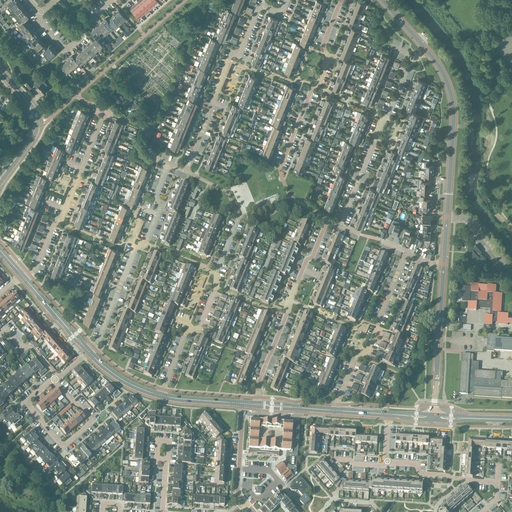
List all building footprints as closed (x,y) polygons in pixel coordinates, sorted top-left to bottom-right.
[(6,9),(10,13),(20,4),(17,0),(9,7),(6,9)] [(146,4),(150,9),(154,5),(149,0),(146,4)] [(234,0),(232,5),(241,8),(243,3),(234,0)] [(316,0),(314,5),(323,9),(325,4),(316,0)] [(358,1),(356,6),(364,10),(366,5),(358,1)] [(142,7),(137,2),(134,5),(138,10),(142,7)] [(10,13),(13,17),(24,8),(20,4),(10,13)] [(142,7),(146,12),(150,9),(146,4),(142,7)] [(138,10),(134,5),(130,8),(134,14),(138,10)] [(241,8),(232,5),(230,10),(239,13),(241,8)] [(314,5),(312,10),(321,14),(323,9),(314,5)] [(356,6),(354,11),(362,14),(364,10),(356,6)] [(138,10),(143,15),(146,12),(142,7),(138,10)] [(13,17),(16,21),(27,11),(24,8),(13,17)] [(224,9),(222,14),(233,18),(235,13),(224,9)] [(134,14),(139,19),(143,15),(138,10),(134,14)] [(312,10),(310,15),(323,20),(323,18),(320,16),(321,14),(312,10)] [(16,21),(20,24),(24,20),(30,15),(27,11),(16,21)] [(118,11),(114,14),(123,23),(126,20),(118,11)] [(354,11),(352,16),(361,19),(364,20),(365,15),(362,14),(354,11)] [(114,14),(111,17),(119,27),(123,23),(114,14)] [(222,14),(220,18),(232,23),(232,21),(233,18),(222,14)] [(310,15),(309,20),(317,23),(318,20),(322,22),(323,20),(310,15)] [(270,16),(268,21),(276,25),(279,26),(281,21),(278,20),(270,16)] [(352,16),(350,20),(359,24),(361,19),(352,16)] [(111,17),(107,20),(114,28),(115,30),(119,27),(111,17)] [(219,24),(221,24),(230,28),(232,23),(220,18),(218,23),(219,24)] [(106,19),(101,22),(110,31),(110,32),(114,28),(112,26),(107,20),(106,19)] [(17,31),(18,32),(28,24),(24,20),(20,24),(16,27),(18,29),(17,31)] [(309,20),(307,24),(315,28),(317,23),(309,20)] [(359,24),(350,20),(348,25),(354,28),(357,29),(359,24)] [(268,21),(266,26),(274,30),(277,31),(279,26),(276,25),(268,21)] [(101,22),(98,25),(104,33),(107,31),(108,33),(110,31),(101,22)] [(21,32),(23,35),(31,28),(28,24),(18,32),(20,34),(21,32)] [(219,24),(218,28),(219,29),(228,32),(229,30),(230,31),(231,28),(230,28),(221,24),(219,24)] [(307,24),(305,29),(313,32),(315,28),(307,24)] [(98,25),(94,29),(101,36),(102,35),(104,33),(98,25)] [(264,31),(272,34),(274,30),(266,26),(264,31)] [(22,39),(24,41),(34,32),(31,28),(23,35),(25,37),(22,39)] [(90,32),(96,38),(99,42),(103,39),(102,38),(101,36),(94,29),(90,32)] [(219,29),(217,34),(226,37),(227,38),(228,35),(227,35),(228,32),(219,29)] [(305,29),(303,34),(311,37),(313,32),(305,29)] [(352,29),(350,33),(358,37),(360,32),(352,29)] [(262,36),(270,39),(272,34),(264,31),(262,36)] [(34,32),(26,38),(28,40),(30,42),(37,35),(34,32)] [(350,33),(348,38),(356,42),(358,37),(350,33)] [(226,37),(217,34),(215,39),(224,42),(225,40),(228,41),(229,39),(227,38),(226,37)] [(303,34),(301,38),(309,42),(311,37),(303,34)] [(30,42),(28,43),(30,46),(31,47),(41,39),(38,36),(37,35),(30,42)] [(261,38),(260,40),(264,42),(268,44),(270,39),(262,36),(261,38)] [(96,38),(92,42),(100,51),(102,49),(100,48),(103,46),(99,42),(96,38)] [(210,38),(208,43),(217,47),(219,42),(210,38)] [(309,42),(301,38),(299,43),(307,47),(309,42)] [(348,38),(346,43),(355,46),(356,42),(348,38)] [(34,47),(36,50),(44,43),(41,39),(31,47),(33,49),(34,47)] [(259,40),(257,43),(259,43),(258,45),(267,49),(268,44),(264,42),(260,40),(259,40)] [(92,42),(88,45),(95,52),(97,51),(99,52),(100,51),(92,42)] [(44,43),(36,50),(38,52),(40,53),(41,52),(43,51),(47,47),(44,43)] [(208,43),(206,48),(215,51),(217,47),(208,43)] [(295,43),(293,48),(302,52),(303,47),(295,43)] [(346,43),(344,48),(353,51),(355,46),(346,43)] [(41,52),(44,56),(54,48),(50,44),(47,47),(41,52)] [(88,45),(85,48),(93,57),(96,54),(95,52),(88,45)] [(255,49),(265,53),(267,49),(258,45),(257,48),(256,47),(255,49)] [(45,56),(44,57),(46,60),(47,59),(48,60),(57,52),(54,48),(44,56),(45,56)] [(81,51),(88,59),(89,61),(93,57),(85,48),(81,51)] [(206,48),(204,53),(213,56),(215,51),(206,48)] [(293,48),(291,53),(300,57),(302,52),(293,48)] [(344,48),(342,52),(351,56),(353,51),(344,48)] [(254,55),(263,58),(265,53),(255,49),(254,52),(255,53),(254,55)] [(81,51),(77,54),(85,64),(87,62),(85,61),(88,59),(81,51)] [(351,56),(342,52),(340,57),(349,61),(351,56)] [(204,53),(202,57),(211,61),(213,56),(204,53)] [(291,53),(289,58),(298,61),(300,57),(291,53)] [(77,54),(73,58),(78,64),(80,66),(82,64),(84,65),(85,64),(77,54)] [(380,58),(380,59),(392,64),(393,61),(389,60),(390,57),(382,54),(380,58)] [(252,56),(251,59),(252,59),(263,64),(265,59),(263,58),(254,55),(253,57),(252,56)] [(72,56),(68,59),(76,69),(77,67),(80,65),(78,64),(73,58),(72,56)] [(201,61),(201,62),(213,67),(214,64),(210,63),(211,61),(202,57),(202,58),(201,61)] [(289,58),(287,63),(296,66),(298,61),(289,58)] [(68,59),(64,63),(71,70),(73,68),(74,70),(76,69),(68,59)] [(263,64),(252,59),(250,64),(261,68),(263,64)] [(380,59),(378,64),(386,67),(387,65),(391,66),(392,64),(380,59)] [(342,66),(351,69),(353,64),(344,61),(342,66)] [(199,63),(198,65),(198,67),(199,67),(207,70),(208,68),(212,69),(213,67),(201,62),(200,63),(200,62),(199,63)] [(71,70),(64,63),(60,66),(68,75),(70,74),(69,72),(71,70)] [(193,66),(188,64),(185,63),(183,68),(191,71),(193,66)] [(287,63),(285,67),(294,71),(296,66),(287,63)] [(378,64),(376,68),(388,73),(389,71),(386,69),(386,67),(378,64)] [(340,70),(349,74),(351,69),(342,66),(340,70)] [(294,71),(285,67),(283,72),(292,76),(294,71)] [(198,68),(196,73),(205,77),(206,72),(198,68)] [(376,68),(374,73),(383,76),(384,74),(387,76),(388,73),(376,68)] [(339,75),(347,79),(349,74),(340,70),(339,75)] [(196,73),(194,78),(203,82),(205,77),(196,73)] [(374,73),(372,78),(384,83),(385,80),(382,79),(383,76),(374,73)] [(338,77),(337,80),(345,83),(347,79),(339,75),(337,75),(335,74),(334,76),(338,77)] [(188,76),(186,80),(188,81),(192,83),(201,86),(203,82),(194,78),(190,77),(188,76)] [(249,76),(247,81),(256,84),(257,79),(249,76)] [(372,78),(370,82),(379,86),(380,84),(383,85),(384,83),(372,78)] [(38,80),(33,84),(36,88),(41,95),(46,90),(44,88),(47,85),(41,79),(39,80),(38,80)] [(24,83),(30,89),(33,86),(28,80),(24,83)] [(337,80),(335,85),(343,88),(345,83),(337,80)] [(416,85),(427,89),(428,84),(418,80),(416,85)] [(247,81),(245,85),(254,89),(256,84),(247,81)] [(369,87),(368,87),(378,91),(379,89),(378,88),(379,86),(370,82),(370,83),(369,87)] [(192,83),(190,88),(199,91),(201,86),(192,83)] [(245,85),(243,90),(252,94),(254,89),(245,85)] [(286,85),(284,90),(292,93),(294,89),(286,85)] [(343,88),(335,85),(333,90),(337,91),(341,93),(343,88)] [(414,90),(425,94),(427,89),(416,85),(414,90)] [(368,87),(367,92),(375,95),(376,93),(377,94),(378,91),(368,87)] [(190,88),(188,92),(197,96),(199,91),(190,88)] [(112,92),(110,93),(112,95),(115,99),(114,100),(117,103),(121,100),(120,100),(123,97),(127,101),(129,99),(125,93),(123,92),(121,94),(119,92),(118,93),(115,89),(112,91),(112,92)] [(243,90),(241,95),(250,98),(252,94),(243,90)] [(284,90),(282,95),(290,98),(292,93),(284,90)] [(408,93),(420,98),(423,99),(425,94),(414,90),(413,92),(409,90),(408,93)] [(197,96),(188,92),(186,97),(195,101),(197,96)] [(367,92),(365,97),(373,100),(374,101),(376,98),(374,97),(375,95),(367,92)] [(410,99),(419,102),(420,98),(408,93),(407,95),(411,97),(410,99)] [(241,95),(239,100),(248,103),(250,98),(241,95)] [(282,95),(280,100),(289,103),(290,98),(282,95)] [(373,100),(365,97),(363,102),(371,105),(373,100)] [(131,98),(128,102),(134,109),(138,106),(131,98)] [(323,103),(322,104),(324,105),(324,104),(333,107),(335,102),(326,99),(324,103),(323,103)] [(407,103),(408,104),(417,107),(419,108),(421,103),(419,102),(410,99),(409,101),(406,100),(405,102),(407,103)] [(189,100),(187,105),(195,108),(197,103),(189,100)] [(248,103),(239,100),(237,105),(246,108),(248,103)] [(280,100),(278,104),(287,108),(289,103),(280,100)] [(182,108),(185,110),(193,113),(194,110),(198,112),(199,110),(197,109),(195,108),(187,105),(184,104),(182,108)] [(233,104),(231,109),(239,113),(241,108),(233,104)] [(278,104),(276,109),(285,112),(287,108),(278,104)] [(322,104),(322,105),(323,106),(322,109),(331,112),(333,107),(324,104),(324,105),(322,104)] [(417,107),(408,104),(406,109),(415,112),(417,107)] [(182,108),(180,113),(183,114),(191,118),(193,118),(194,116),(192,115),(193,113),(185,110),(182,109),(182,108)] [(231,109),(229,114),(237,117),(239,113),(231,109)] [(276,109),(274,114),(283,117),(285,112),(276,109)] [(322,109),(320,113),(329,117),(331,112),(322,109)] [(80,111),(78,116),(87,119),(89,114),(80,111)] [(356,116),(358,118),(370,122),(372,120),(368,118),(369,116),(357,112),(356,116)] [(320,113),(318,118),(327,122),(329,117),(320,113)] [(407,116),(423,123),(425,118),(413,113),(412,116),(408,114),(407,116)] [(183,114),(181,119),(189,122),(190,120),(192,121),(193,118),(191,118),(183,114)] [(229,114),(227,119),(235,122),(237,117),(229,114)] [(274,114),(273,118),(281,122),(283,117),(274,114)] [(78,116),(76,120),(85,124),(87,119),(78,116)] [(409,123),(421,128),(423,123),(407,116),(406,119),(409,121),(409,123)] [(178,118),(176,123),(191,129),(192,126),(189,124),(189,122),(181,119),(178,118)] [(281,122),(273,118),(270,124),(279,127),(281,122)] [(318,118),(317,123),(325,126),(327,127),(329,122),(327,122),(318,118)] [(358,118),(356,122),(365,126),(366,123),(369,125),(370,122),(358,118)] [(74,119),(72,124),(75,125),(84,129),(85,126),(84,126),(85,124),(76,120),(74,119)] [(227,119),(225,123),(233,127),(236,128),(238,123),(235,122),(227,119)] [(113,123),(112,125),(113,126),(121,129),(123,124),(115,121),(114,123),(113,123)] [(354,121),(352,126),(355,127),(367,132),(368,129),(364,128),(365,126),(356,122),(354,121)] [(176,123),(174,127),(175,128),(185,132),(186,130),(190,131),(191,129),(176,123)] [(225,123),(223,128),(232,132),(234,132),(236,128),(233,127),(225,123)] [(317,123),(315,128),(323,131),(325,126),(317,123)] [(405,127),(407,127),(415,131),(419,132),(421,128),(409,123),(408,125),(404,124),(403,126),(405,127)] [(75,125),(73,130),(81,133),(82,131),(83,132),(84,129),(75,125)] [(112,128),(111,130),(120,134),(121,129),(113,126),(112,125),(111,128),(112,128)] [(273,126),(271,131),(279,135),(281,130),(273,126)] [(222,128),(219,127),(218,129),(222,131),(221,133),(230,137),(232,132),(223,128),(222,128)] [(355,127),(353,132),(361,135),(362,133),(366,134),(367,132),(355,127)] [(407,127),(405,132),(413,136),(415,131),(407,127)] [(315,128),(313,132),(321,136),(323,131),(315,128)] [(177,129),(175,133),(184,137),(185,137),(187,138),(188,136),(185,134),(185,132),(177,129)] [(73,130),(71,135),(79,138),(81,133),(73,130)] [(111,130),(109,135),(118,138),(120,134),(111,130)] [(271,131),(269,136),(277,139),(279,135),(271,131)] [(170,137),(171,137),(182,141),(184,137),(173,132),(172,132),(170,137)] [(321,136),(313,132),(311,137),(319,141),(321,136)] [(353,132),(351,137),(359,140),(361,135),(353,132)] [(400,133),(399,135),(411,140),(413,136),(405,132),(404,134),(400,133)] [(212,137),(225,142),(226,137),(218,134),(217,136),(213,135),(212,137)] [(71,135),(69,139),(77,143),(79,138),(71,135)] [(109,135),(107,140),(116,143),(118,138),(109,135)] [(402,139),(401,142),(409,145),(411,140),(399,135),(398,138),(402,139)] [(269,136),(267,141),(275,144),(277,139),(269,136)] [(214,143),(223,147),(225,142),(212,137),(211,140),(215,141),(214,143)] [(307,137),(305,142),(313,146),(315,141),(307,137)] [(359,140),(351,137),(349,142),(357,145),(358,142),(362,144),(363,141),(361,140),(359,140)] [(173,138),(171,143),(180,146),(181,147),(183,148),(184,145),(181,144),(182,141),(173,138)] [(69,139),(67,144),(77,148),(78,146),(76,145),(77,143),(69,139)] [(107,140),(106,145),(114,148),(116,143),(107,140)] [(265,140),(263,144),(265,145),(273,149),(275,144),(267,141),(265,140)] [(305,142),(303,147),(311,150),(313,146),(305,142)] [(345,142),(343,146),(351,150),(353,145),(345,142)] [(401,142),(399,146),(408,150),(409,145),(401,142)] [(180,146),(171,143),(169,148),(178,151),(180,146)] [(212,148),(221,151),(223,147),(214,143),(212,148)] [(77,148),(67,144),(65,149),(73,153),(74,150),(76,151),(77,148)] [(104,144),(103,147),(104,147),(104,150),(112,153),(114,148),(106,145),(104,144)] [(265,145),(263,150),(271,153),(273,149),(265,145)] [(51,151),(54,152),(64,156),(65,154),(64,153),(65,151),(56,147),(53,146),(51,151)] [(343,146),(341,151),(349,155),(351,150),(343,146)] [(408,150),(399,146),(397,151),(406,155),(408,150)] [(209,147),(208,149),(211,150),(210,153),(219,156),(221,157),(223,152),(221,151),(212,148),(211,148),(209,147)] [(303,147),(301,152),(309,155),(311,150),(303,147)] [(271,153),(263,150),(261,155),(264,156),(269,158),(271,153)] [(341,151),(339,156),(347,159),(348,157),(349,155),(341,151)] [(387,152),(386,154),(398,159),(400,154),(391,151),(390,153),(387,152)] [(54,152),(53,157),(61,160),(62,158),(63,159),(64,156),(54,152)] [(106,152),(104,157),(112,160),(114,155),(106,152)] [(301,152),(299,157),(308,160),(309,155),(301,152)] [(210,153),(208,158),(217,161),(219,156),(210,153)] [(388,158),(387,160),(396,164),(398,159),(386,154),(385,157),(388,158)] [(50,156),(48,161),(51,162),(59,165),(60,166),(61,163),(60,163),(61,160),(53,157),(50,156)] [(339,156),(337,161),(346,164),(347,159),(339,156)] [(104,157),(102,162),(110,165),(112,160),(104,157)] [(299,157),(297,161),(306,165),(308,160),(299,157)] [(208,158),(206,162),(215,166),(217,161),(208,158)] [(383,161),(382,164),(394,168),(396,164),(387,160),(386,163),(383,161)] [(46,166),(49,167),(57,170),(59,165),(51,162),(48,161),(46,166)] [(297,161),(295,166),(304,169),(306,165),(297,161)] [(337,161),(335,166),(348,171),(349,168),(345,166),(346,164),(337,161)] [(102,162),(100,167),(108,170),(110,165),(102,162)] [(215,166),(206,162),(205,165),(202,163),(201,166),(204,167),(216,172),(218,167),(215,166)] [(422,162),(422,168),(424,168),(424,171),(434,172),(434,171),(435,171),(436,170),(436,167),(435,167),(434,167),(434,166),(428,166),(429,163),(422,162)] [(384,168),(384,170),(392,173),(394,168),(382,164),(381,166),(384,168)] [(46,166),(44,170),(47,171),(55,175),(57,170),(49,167),(46,166)] [(140,166),(138,171),(147,175),(149,170),(140,166)] [(304,169),(295,166),(293,171),(302,174),(304,169)] [(348,171),(335,166),(333,171),(342,174),(343,171),(347,173),(348,171)] [(100,167),(98,171),(106,175),(108,170),(100,167)] [(379,171),(378,173),(390,178),(392,173),(384,170),(383,172),(379,171)] [(55,175),(47,171),(45,176),(53,180),(54,177),(56,178),(57,175),(55,175)] [(96,173),(95,175),(104,180),(106,175),(98,171),(97,174),(96,173)] [(138,171),(137,176),(145,179),(147,175),(138,171)] [(421,174),(421,179),(425,180),(428,180),(428,177),(434,177),(434,176),(435,176),(435,173),(435,172),(434,172),(424,171),(424,174),(421,174)] [(381,177),(380,179),(388,183),(390,178),(378,173),(377,176),(381,177)] [(337,174),(335,179),(348,184),(349,181),(345,180),(346,177),(337,174)] [(37,175),(35,180),(46,184),(47,185),(49,182),(47,181),(48,179),(40,176),(37,175)] [(95,175),(94,178),(95,179),(94,181),(102,185),(104,180),(95,175)] [(137,176),(135,181),(143,184),(145,179),(137,176)] [(335,179),(333,183),(342,187),(343,185),(346,186),(348,184),(335,179)] [(375,180),(374,183),(386,187),(388,183),(380,179),(379,182),(375,180)] [(417,185),(417,188),(420,188),(430,188),(431,188),(432,187),(432,184),(431,184),(430,183),(424,182),(425,180),(421,179),(418,179),(417,185)] [(35,180),(33,184),(44,189),(46,184),(35,180)] [(90,181),(89,184),(90,184),(89,186),(97,190),(100,191),(102,186),(101,186),(91,182),(90,181)] [(135,181),(133,186),(141,189),(143,184),(135,181)] [(178,188),(177,189),(174,195),(174,197),(173,199),(171,205),(170,207),(169,208),(168,212),(176,215),(188,186),(180,183),(178,186),(178,188)] [(333,183),(331,188),(341,192),(344,193),(345,191),(341,189),(342,187),(333,183)] [(386,187),(374,183),(373,185),(377,187),(376,189),(387,193),(389,189),(386,187)] [(31,189),(34,190),(42,194),(44,189),(33,184),(31,189)] [(87,188),(86,191),(87,191),(96,195),(98,196),(100,191),(97,190),(89,186),(88,189),(87,188)] [(133,186),(131,190),(139,194),(141,189),(133,186)] [(331,188),(329,193),(338,196),(339,194),(340,195),(341,192),(331,188)] [(368,193),(376,196),(378,192),(370,188),(368,193)] [(420,191),(417,190),(417,196),(420,196),(423,196),(423,194),(429,194),(430,193),(431,193),(431,190),(431,189),(430,189),(430,188),(420,188),(420,191)] [(128,189),(126,194),(137,198),(139,194),(131,190),(128,189)] [(34,190),(32,195),(40,198),(41,196),(43,197),(44,194),(42,194),(34,190)] [(86,191),(85,193),(86,194),(85,196),(94,199),(96,195),(87,191),(86,191)] [(367,196),(366,198),(377,203),(379,198),(376,196),(368,193),(366,193),(364,192),(363,194),(367,196)] [(336,201),(337,202),(340,203),(341,200),(337,199),(338,196),(329,193),(328,198),(336,201)] [(29,194),(27,199),(30,200),(40,204),(41,201),(39,200),(40,198),(32,195),(29,194)] [(124,199),(127,200),(136,203),(137,198),(126,194),(124,199)] [(83,198),(82,200),(92,204),(94,199),(85,196),(84,198),(83,198)] [(426,197),(423,196),(420,196),(419,202),(422,202),(422,205),(432,206),(432,205),(433,205),(433,204),(434,202),(433,201),(432,201),(432,200),(426,200),(426,197)] [(328,198),(326,202),(334,206),(336,201),(328,198)] [(364,203),(372,206),(376,207),(377,203),(366,198),(364,203)] [(40,204),(30,200),(27,199),(25,204),(28,205),(36,208),(37,206),(39,206),(40,204)] [(82,200),(81,203),(82,203),(82,205),(93,210),(95,205),(92,204),(82,200)] [(136,203),(127,200),(125,205),(134,208),(136,203)] [(334,206),(326,202),(324,207),(332,211),(334,206)] [(364,203),(362,207),(370,211),(372,206),(364,203)] [(80,210),(88,214),(91,215),(93,210),(82,205),(80,210)] [(122,205),(120,210),(128,213),(130,208),(122,205)] [(419,208),(418,213),(425,214),(425,211),(431,211),(431,210),(432,210),(433,210),(433,207),(432,206),(422,205),(422,208),(419,208)] [(25,211),(28,212),(38,216),(39,214),(38,213),(39,211),(27,206),(25,211)] [(362,207),(360,212),(369,215),(370,211),(362,207)] [(80,210),(78,215),(86,218),(88,214),(80,210)] [(120,210),(118,215),(126,218),(128,213),(120,210)] [(25,211),(23,216),(26,217),(35,220),(36,218),(37,219),(38,216),(28,212),(25,211)] [(360,212),(358,217),(371,222),(373,217),(369,215),(360,212)] [(75,217),(74,219),(76,220),(84,223),(86,218),(78,215),(77,217),(75,217)] [(118,215),(116,219),(124,223),(126,218),(118,215)] [(166,229),(166,231),(163,237),(163,239),(162,240),(161,244),(169,247),(180,218),(172,215),(171,218),(170,220),(169,221),(167,227),(166,229)] [(213,216),(211,221),(219,224),(221,219),(213,216)] [(423,216),(422,224),(423,224),(430,225),(431,220),(433,220),(433,217),(423,216)] [(26,217),(24,222),(34,226),(35,223),(34,223),(35,220),(26,217)] [(358,217),(356,222),(365,225),(369,227),(371,222),(358,217)] [(74,219),(73,222),(75,222),(74,225),(82,228),(84,223),(76,220),(74,219)] [(116,219),(114,224),(122,227),(124,223),(116,219)] [(301,220),(299,225),(307,228),(309,223),(301,220)] [(355,221),(353,220),(352,223),(355,224),(354,227),(363,230),(365,225),(356,222),(355,221)] [(396,236),(399,237),(403,228),(398,226),(399,223),(393,220),(388,233),(391,234),(392,232),(397,234),(396,236)] [(211,221),(209,225),(217,229),(219,224),(211,221)] [(24,222),(22,226),(31,230),(32,228),(33,228),(34,226),(24,222)] [(114,224),(112,229),(121,232),(122,227),(114,224)] [(422,224),(423,224),(422,230),(423,230),(423,233),(425,233),(431,233),(431,225),(430,225),(423,224),(422,224)] [(209,225),(207,230),(215,234),(217,229),(209,225)] [(299,225),(297,230),(305,233),(307,228),(299,225)] [(22,226),(21,231),(29,235),(30,235),(31,233),(30,232),(31,230),(22,226)] [(402,237),(407,239),(407,238),(411,231),(412,228),(409,227),(407,229),(403,228),(399,237),(402,238),(402,237)] [(112,229),(110,234),(119,237),(121,232),(112,229)] [(250,229),(248,234),(257,238),(257,237),(259,237),(261,234),(259,233),(250,229)] [(17,230),(15,235),(27,239),(29,235),(21,231),(17,230)] [(207,230),(205,235),(213,238),(215,234),(207,230)] [(297,230),(295,234),(304,238),(305,233),(297,230)] [(412,242),(414,243),(417,238),(414,237),(414,232),(411,231),(407,238),(407,239),(406,243),(411,245),(412,242)] [(202,233),(200,238),(203,239),(203,240),(212,243),(213,238),(205,235),(203,234),(202,233)] [(65,236),(64,238),(65,239),(74,242),(77,243),(79,239),(76,237),(67,234),(66,236),(65,236)] [(119,237),(110,234),(108,238),(117,242),(119,237)] [(248,234),(246,239),(255,242),(257,238),(248,234)] [(295,234),(293,239),(302,243),(304,238),(295,234)] [(15,235),(13,239),(26,244),(27,242),(26,242),(27,239),(15,235)] [(333,237),(333,239),(334,239),(342,243),(343,243),(345,244),(347,239),(344,238),(336,235),(335,238),(333,237)] [(417,238),(414,243),(422,246),(424,247),(425,247),(427,247),(428,246),(423,239),(417,236),(417,238)] [(26,244),(13,239),(11,244),(23,249),(24,246),(26,247),(26,244)] [(65,239),(63,244),(72,247),(74,242),(65,239)] [(246,239),(245,244),(253,247),(255,242),(246,239)] [(302,243),(293,239),(291,244),(300,247),(302,243)] [(334,239),(332,244),(341,248),(342,243),(334,239)] [(203,240),(201,244),(210,248),(212,243),(203,240)] [(61,245),(60,248),(70,252),(72,247),(63,244),(63,246),(61,245)] [(201,244),(199,249),(208,253),(210,248),(201,244)] [(245,244),(243,249),(254,253),(256,248),(253,247),(245,244)] [(288,244),(276,273),(285,277),(286,273),(287,272),(287,270),(290,264),(290,262),(291,261),(294,254),(294,253),(295,251),(296,248),(288,244)] [(332,244),(330,249),(339,252),(341,248),(332,244)] [(467,254),(466,261),(472,262),(472,263),(473,263),(473,262),(474,264),(477,267),(485,259),(482,255),(480,253),(481,252),(479,250),(475,245),(473,247),(467,247),(467,249),(467,254)] [(60,253),(71,258),(73,253),(70,252),(60,248),(59,250),(61,251),(60,253)] [(109,248),(107,253),(116,256),(118,251),(109,248)] [(208,253),(199,249),(197,254),(206,257),(208,253)] [(243,249),(241,253),(252,258),(254,253),(243,249)] [(330,249),(328,254),(337,257),(339,252),(330,249)] [(379,252),(377,257),(389,262),(390,259),(387,257),(388,255),(379,252)] [(56,257),(70,263),(71,258),(60,253),(59,255),(57,255),(56,257)] [(107,253),(105,258),(114,261),(116,256),(107,253)] [(154,253),(152,258),(160,261),(162,256),(154,253)] [(252,258),(241,253),(239,258),(250,263),(252,258)] [(328,254),(327,258),(335,262),(337,257),(328,254)] [(56,263),(68,267),(70,263),(56,257),(55,260),(57,260),(56,263)] [(377,257),(375,262),(384,265),(385,262),(388,264),(389,262),(377,257)] [(105,258),(103,262),(112,266),(114,261),(105,258)] [(152,258),(150,262),(158,266),(160,261),(152,258)] [(335,262),(327,258),(325,263),(333,267),(335,262)] [(239,266),(247,269),(250,270),(252,266),(249,265),(249,264),(241,261),(239,266)] [(103,262),(101,267),(110,271),(112,266),(103,262)] [(150,262),(148,267),(156,270),(158,266),(150,262)] [(375,262),(373,266),(385,271),(387,268),(383,267),(384,265),(375,262)] [(54,267),(62,271),(66,272),(68,267),(56,263),(55,265),(54,267)] [(185,265),(183,270),(191,274),(193,269),(185,265)] [(239,266),(237,270),(245,274),(247,269),(239,266)] [(373,266),(372,271),(380,274),(381,272),(384,274),(385,271),(373,266)] [(415,266),(413,271),(422,275),(423,270),(415,266)] [(53,267),(51,269),(53,270),(52,272),(60,275),(62,271),(54,267),(53,267)] [(101,267),(100,272),(108,275),(110,271),(101,267)] [(148,267),(146,272),(154,275),(156,270),(148,267)] [(329,267),(327,272),(335,275),(338,276),(340,271),(337,270),(329,267)] [(183,270),(181,275),(189,278),(191,274),(183,270)] [(237,270),(235,275),(244,279),(245,274),(237,270)] [(378,279),(379,280),(382,281),(383,278),(379,276),(380,274),(372,271),(370,276),(378,279)] [(409,272),(407,274),(420,279),(422,275),(413,271),(412,273),(409,272)] [(50,274),(49,276),(59,280),(60,275),(52,272),(51,274),(50,274)] [(100,272),(98,277),(106,280),(108,275),(100,272)] [(146,272),(144,277),(152,280),(154,275),(146,272)] [(327,272),(325,276),(333,280),(335,275),(327,272)] [(274,291),(274,289),(277,283),(277,281),(278,280),(279,276),(271,273),(260,302),(268,305),(269,302),(270,300),(271,299),(273,292),(274,291)] [(410,278),(409,281),(418,284),(420,279),(407,274),(406,277),(410,278)] [(181,275),(179,280),(187,283),(189,278),(181,275)] [(235,275),(233,280),(242,283),(244,279),(235,275)] [(325,276),(323,281),(331,284),(333,280),(325,276)] [(370,276),(368,281),(376,284),(378,279),(370,276)] [(98,277),(96,281),(104,285),(106,280),(98,277)] [(152,280),(144,277),(142,282),(150,285),(152,280)] [(179,280),(177,284),(185,288),(187,283),(179,280)] [(233,280),(231,285),(240,288),(242,283),(233,280)] [(96,281),(94,286),(102,290),(104,285),(96,281)] [(323,281),(321,286),(329,289),(331,284),(323,281)] [(376,284),(368,281),(366,285),(374,289),(376,289),(377,286),(375,286),(376,284)] [(405,281),(404,284),(416,289),(418,284),(409,281),(408,283),(405,281)] [(139,282),(137,287),(145,290),(147,285),(139,282)] [(177,284),(175,289),(184,293),(185,288),(177,284)] [(406,288),(405,290),(414,293),(416,289),(404,284),(403,286),(406,288)] [(462,291),(462,302),(468,302),(468,310),(476,311),(476,306),(477,306),(480,306),(480,308),(490,309),(490,317),(484,316),(484,325),(484,324),(492,325),(492,321),(497,321),(497,324),(507,325),(508,325),(508,323),(511,324),(511,321),(511,319),(508,320),(508,315),(501,314),(501,312),(501,304),(502,304),(501,304),(502,294),(502,293),(496,293),(496,286),(488,285),(488,292),(479,292),(479,284),(472,284),(471,284),(471,286),(463,286),(462,291)] [(240,288),(231,285),(229,290),(238,293),(240,288)] [(374,289),(366,285),(364,290),(372,294),(373,291),(374,289)] [(102,290),(94,286),(92,291),(100,295),(102,290)] [(321,286),(319,290),(327,294),(329,289),(321,286)] [(137,287),(135,292),(143,295),(145,290),(137,287)] [(175,289),(173,294),(182,297),(184,293),(175,289)] [(357,295),(365,298),(369,299),(370,297),(366,295),(367,293),(357,289),(355,294),(357,295)] [(319,290),(317,295),(326,299),(327,294),(319,290)] [(401,291),(400,293),(412,298),(414,293),(405,290),(405,292),(401,291)] [(135,292),(133,296),(141,300),(143,295),(135,292)] [(10,294),(9,296),(10,297),(15,303),(19,300),(20,301),(23,299),(19,294),(16,296),(14,293),(11,296),(10,294)] [(412,298),(400,293),(399,296),(403,297),(402,300),(410,303),(412,298)] [(94,294),(92,299),(100,302),(102,297),(94,294)] [(173,294),(171,299),(180,302),(182,297),(173,294)] [(317,295),(315,300),(324,303),(326,299),(317,295)] [(357,295),(355,299),(363,303),(364,300),(365,298),(357,295)] [(133,296),(131,301),(139,305),(141,300),(133,296)] [(6,300),(11,307),(13,309),(17,305),(15,303),(10,297),(6,300)] [(92,299),(90,303),(99,307),(100,302),(92,299)] [(180,302),(171,299),(169,304),(178,307),(180,302)] [(232,299),(230,304),(238,308),(240,303),(232,299)] [(355,299),(353,304),(361,308),(363,303),(355,299)] [(6,300),(2,304),(8,310),(11,307),(6,300)] [(324,303),(315,300),(313,305),(322,308),(324,303)] [(131,301),(129,306),(138,309),(139,305),(131,301)] [(90,303),(88,308),(97,312),(99,307),(90,303)] [(404,308),(412,311),(414,306),(406,303),(404,308)] [(166,304),(164,309),(172,312),(174,307),(166,304)] [(228,306),(227,308),(228,309),(236,312),(238,308),(230,304),(229,307),(228,306)] [(353,304),(351,309),(360,312),(361,308),(353,304)] [(138,309),(129,306),(127,311),(136,314),(138,309)] [(88,308),(86,313),(95,316),(97,312),(88,308)] [(402,313),(410,316),(412,311),(404,308),(402,313)] [(164,309),(162,313),(171,317),(172,312),(164,309)] [(228,309),(226,314),(235,317),(236,312),(228,309)] [(358,317),(359,318),(361,318),(362,316),(359,314),(360,312),(351,309),(349,314),(358,317)] [(26,310),(19,315),(23,319),(29,314),(30,313),(29,311),(28,312),(26,310)] [(124,311),(122,316),(130,319),(132,314),(124,311)] [(261,311),(259,316),(268,319),(270,314),(265,313),(261,311)] [(304,312),(302,317),(310,320),(312,315),(304,312)] [(23,319),(21,321),(24,325),(26,323),(32,318),(31,316),(32,315),(30,313),(29,314),(23,319)] [(86,313),(84,318),(93,321),(95,316),(86,313)] [(162,313),(160,318),(169,322),(171,317),(162,313)] [(401,315),(400,317),(408,321),(410,316),(402,313),(401,315)] [(224,315),(223,318),(224,318),(233,322),(235,317),(226,314),(225,316),(224,315)] [(358,317),(349,314),(347,319),(356,322),(357,319),(358,317)] [(122,316),(120,321),(128,324),(130,319),(122,316)] [(259,316),(257,321),(266,324),(268,319),(259,316)] [(302,317),(300,322),(308,325),(310,320),(302,317)] [(398,322),(406,326),(408,321),(400,317),(398,322)] [(26,323),(29,327),(36,322),(32,318),(26,323)] [(93,321),(84,318),(83,323),(91,326),(93,321)] [(160,318),(158,323),(167,326),(169,322),(160,318)] [(224,318),(222,323),(231,327),(233,322),(224,318)] [(120,321),(118,325),(126,329),(128,324),(120,321)] [(257,321),(255,325),(264,329),(266,324),(257,321)] [(27,329),(31,333),(39,325),(36,322),(29,327),(27,329)] [(300,322),(298,326),(307,330),(308,325),(300,322)] [(395,326),(396,327),(405,330),(406,326),(398,322),(397,325),(393,323),(392,326),(395,326)] [(158,323),(156,328),(165,331),(167,326),(158,323)] [(220,325),(219,327),(220,328),(229,331),(231,327),(222,323),(221,325),(220,325)] [(31,333),(34,337),(43,329),(39,325),(31,333)] [(118,325),(116,330),(124,334),(126,329),(118,325)] [(255,325),(254,330),(262,334),(264,329),(255,325)] [(298,326),(296,331),(305,335),(307,330),(298,326)] [(337,327),(335,332),(344,335),(346,330),(337,327)] [(405,330),(396,327),(394,332),(403,335),(405,330)] [(165,331),(156,328),(154,333),(163,336),(165,331)] [(220,328),(218,333),(227,336),(229,331),(220,328)] [(38,341),(39,339),(41,337),(46,333),(43,329),(34,337),(38,341)] [(116,330),(114,335),(123,338),(124,334),(116,330)] [(254,330),(252,335),(260,338),(262,334),(254,330)] [(43,343),(45,341),(51,335),(48,331),(46,333),(41,337),(39,339),(43,343)] [(296,331),(294,336),(303,339),(305,335),(296,331)] [(335,332),(333,336),(342,340),(344,335),(335,332)] [(218,333),(217,337),(225,341),(227,336),(218,333)] [(396,334),(394,339),(406,344),(408,339),(396,334)] [(487,344),(486,351),(494,352),(494,351),(511,352),(511,339),(509,340),(509,336),(488,334),(487,344)] [(51,335),(45,341),(48,345),(54,339),(55,338),(53,336),(54,336),(52,335),(51,335)] [(114,335),(112,340),(121,343),(123,338),(114,335)] [(252,335),(250,340),(258,343),(260,338),(252,335)] [(158,336),(156,341),(165,344),(167,339),(158,336)] [(292,341),(301,344),(303,345),(305,340),(303,339),(294,336),(292,341)] [(333,336),(332,341),(340,345),(342,340),(333,336)] [(225,341),(217,337),(215,342),(223,346),(225,347),(227,342),(225,341)] [(200,338),(198,343),(206,346),(208,342),(200,338)] [(48,345),(51,349),(58,343),(54,339),(48,345)] [(392,344),(401,348),(404,349),(406,344),(394,339),(392,344)] [(112,340),(110,344),(119,348),(121,343),(112,340)] [(250,340),(248,344),(256,348),(258,343),(250,340)] [(156,341),(155,346),(163,349),(165,344),(156,341)] [(292,341),(290,345),(299,349),(301,344),(292,341)] [(332,341),(330,346),(338,349),(339,347),(343,348),(344,346),(341,345),(340,345),(332,341)] [(51,349),(55,353),(61,347),(58,343),(51,349)] [(196,348),(205,351),(206,346),(198,343),(197,343),(196,345),(197,346),(196,348)] [(119,348),(110,344),(108,349),(117,353),(119,348)] [(248,344),(246,349),(254,352),(256,348),(248,344)] [(390,349),(399,352),(401,348),(392,344),(390,349)] [(290,345),(288,350),(297,354),(299,349),(290,345)] [(155,346),(153,350),(161,354),(163,349),(155,346)] [(330,346),(328,351),(340,356),(341,353),(337,351),(338,349),(330,346)] [(55,353),(58,356),(64,351),(61,347),(55,353)] [(196,348),(194,353),(203,356),(205,351),(196,348)] [(389,351),(388,354),(397,357),(399,352),(390,349),(389,348),(388,351),(389,351)] [(254,352),(246,349),(244,354),(252,357),(254,352)] [(153,350),(151,355),(159,358),(161,354),(153,350)] [(288,350),(287,355),(295,358),(297,354),(288,350)] [(58,356),(61,360),(68,355),(64,351),(58,356)] [(340,356),(328,351),(326,356),(334,359),(335,356),(339,358),(340,356)] [(193,355),(192,357),(201,361),(203,356),(194,353),(193,352),(192,355),(193,355)] [(384,354),(383,357),(395,362),(397,357),(388,354),(388,356),(384,354)] [(479,362),(473,362),(473,355),(470,355),(470,354),(461,354),(461,361),(459,394),(468,394),(468,392),(473,392),(473,396),(501,398),(511,398),(511,380),(508,380),(508,381),(500,381),(501,378),(502,378),(503,375),(503,372),(496,372),(478,371),(478,369),(479,362)] [(68,355),(61,360),(65,364),(71,359),(68,355)] [(149,359),(149,360),(157,363),(158,364),(159,361),(158,361),(159,358),(151,355),(149,359)] [(287,355),(285,360),(293,363),(295,364),(296,362),(294,361),(295,358),(287,355)] [(190,359),(189,361),(190,362),(199,365),(201,361),(192,357),(192,359),(190,359)] [(246,357),(244,362),(253,365),(255,360),(246,357)] [(395,362),(383,357),(382,359),(386,361),(385,363),(395,368),(397,363),(395,362)] [(35,359),(31,362),(32,363),(40,372),(38,373),(41,377),(47,372),(44,369),(43,369),(35,359)] [(330,359),(328,364),(340,369),(341,366),(337,365),(338,362),(330,359)] [(149,360),(147,365),(155,368),(156,366),(157,366),(158,364),(149,360)] [(279,365),(288,368),(291,370),(293,365),(290,364),(281,360),(279,365)] [(31,361),(26,365),(28,367),(35,375),(38,373),(40,372),(32,363),(31,362),(31,361)] [(190,362),(189,367),(197,370),(199,371),(201,366),(199,365),(190,362)] [(244,362),(242,366),(251,370),(253,365),(244,362)] [(328,364),(326,368),(334,372),(335,370),(339,371),(340,369),(328,364)] [(23,368),(24,369),(31,377),(32,376),(35,379),(37,377),(35,375),(28,367),(26,365),(23,368)] [(147,365),(145,369),(153,373),(155,373),(156,371),(154,370),(155,368),(147,365)] [(279,365),(277,370),(286,373),(288,368),(279,365)] [(72,373),(75,377),(83,370),(79,366),(72,373)] [(242,366),(240,371),(249,374),(251,370),(242,366)] [(189,367),(187,372),(195,375),(197,370),(189,367)] [(367,371),(379,375),(381,370),(372,367),(371,369),(368,368),(367,371)] [(326,368),(324,373),(336,378),(337,376),(334,374),(334,372),(326,368)] [(24,369),(20,372),(20,373),(27,381),(31,377),(24,369)] [(145,369),(143,374),(151,378),(152,375),(154,376),(155,373),(153,373),(145,369)] [(75,377),(79,381),(86,374),(83,370),(75,377)] [(277,370),(275,375),(284,378),(286,373),(277,370)] [(19,371),(16,374),(24,383),(27,387),(29,385),(26,382),(27,381),(20,373),(20,372),(19,371)] [(240,371),(238,376),(247,379),(249,374),(240,371)] [(368,377),(377,380),(379,375),(367,371),(366,373),(369,375),(368,377)] [(195,375),(187,372),(185,376),(193,380),(195,375)] [(321,372),(319,377),(331,381),(332,379),(335,381),(336,378),(324,373),(321,372)] [(16,374),(11,378),(19,387),(20,386),(24,383),(16,374)] [(79,381),(82,385),(89,378),(86,374),(79,381)] [(275,375),(274,379),(282,383),(284,378),(275,375)] [(238,376),(237,381),(245,384),(246,385),(247,383),(246,382),(247,379),(238,376)] [(89,378),(82,385),(85,389),(93,382),(91,380),(92,379),(90,377),(89,378)] [(317,382),(320,383),(329,386),(330,387),(332,388),(333,385),(330,384),(331,381),(319,377),(317,382)] [(363,380),(375,385),(377,380),(368,377),(367,379),(364,378),(363,380)] [(8,381),(9,382),(16,390),(17,389),(20,392),(22,391),(19,387),(11,378),(8,381)] [(274,379),(272,384),(280,387),(281,386),(282,383),(274,379)] [(365,386),(373,390),(375,385),(363,380),(362,383),(365,384),(365,386)] [(245,384),(237,381),(234,386),(243,389),(245,384)] [(4,384),(4,385),(5,386),(4,386),(12,394),(16,390),(9,382),(5,386),(4,384)] [(319,386),(318,388),(327,391),(328,389),(328,387),(329,386),(320,383),(319,386)] [(105,386),(103,388),(110,395),(112,393),(113,394),(116,391),(113,388),(112,389),(109,386),(107,384),(105,386)] [(280,387),(272,384),(270,389),(278,392),(280,387)] [(1,386),(1,387),(2,389),(2,388),(9,397),(11,400),(13,398),(10,395),(12,394),(4,386),(5,386),(4,385),(1,386)] [(361,390),(363,391),(374,396),(376,391),(373,390),(365,386),(364,388),(360,387),(359,390),(361,390)] [(0,389),(0,395),(4,400),(9,397),(2,388),(2,389),(1,387),(0,387),(1,389),(0,389)] [(103,388),(99,391),(106,399),(107,400),(108,398),(107,397),(110,395),(103,388)] [(53,390),(51,392),(52,393),(57,399),(61,396),(59,393),(56,389),(54,391),(53,390)] [(361,390),(360,393),(362,394),(361,396),(372,401),(374,396),(363,391),(361,390)] [(99,391),(95,394),(102,402),(106,399),(99,391)] [(50,394),(48,396),(53,403),(57,399),(52,393),(51,392),(49,393),(50,394)] [(95,394),(92,398),(98,405),(102,402),(95,394)] [(45,397),(43,398),(44,400),(50,406),(51,408),(55,405),(53,403),(48,396),(46,398),(45,397)] [(128,398),(126,399),(127,400),(134,408),(138,404),(136,403),(133,399),(131,397),(129,399),(128,398)] [(92,398),(88,401),(94,409),(96,407),(97,408),(99,407),(98,405),(92,398)] [(44,400),(40,403),(46,409),(50,406),(44,400)] [(127,400),(123,404),(130,411),(134,408),(127,400)] [(46,409),(40,403),(36,406),(42,413),(46,409)] [(120,404),(118,406),(119,407),(126,414),(130,411),(123,404),(121,405),(120,404)] [(119,407),(116,410),(122,418),(126,414),(119,407)] [(1,416),(5,420),(13,413),(9,409),(7,410),(5,412),(1,416)] [(77,409),(76,411),(78,413),(76,416),(81,422),(85,419),(85,418),(83,415),(80,412),(77,409)] [(112,411),(111,413),(112,414),(118,421),(122,418),(116,410),(113,412),(112,411)] [(8,423),(19,413),(17,411),(14,414),(13,413),(5,420),(4,421),(6,424),(8,423)] [(8,423),(11,426),(12,425),(20,418),(19,417),(22,414),(20,412),(19,413),(8,423)] [(154,426),(155,416),(155,413),(150,413),(149,421),(147,421),(145,423),(149,427),(151,427),(151,426),(154,426)] [(199,419),(202,423),(210,417),(206,413),(199,419)] [(76,416),(72,419),(77,425),(81,422),(76,416)] [(202,423),(206,427),(213,421),(210,417),(202,423)] [(12,425),(11,426),(12,425),(16,429),(19,426),(24,422),(20,418),(12,425)] [(181,418),(176,418),(175,427),(178,428),(178,429),(180,429),(184,426),(182,424),(181,424),(181,418)] [(72,419),(68,422),(74,429),(77,425),(72,419)] [(206,427),(209,431),(216,424),(213,421),(206,427)] [(249,449),(278,451),(286,452),(285,460),(285,461),(282,464),(281,463),(274,469),(278,474),(286,482),(287,483),(293,477),(292,476),(296,472),(297,455),(298,443),(291,442),(292,423),(284,423),(270,422),(262,421),(259,421),(250,421),(249,449)] [(68,422),(64,426),(70,432),(74,429),(68,422)] [(114,422),(110,426),(117,433),(121,430),(114,422)] [(300,424),(292,423),(291,442),(298,443),(300,424)] [(209,431),(212,435),(220,428),(216,424),(209,431)] [(19,426),(16,429),(13,432),(15,434),(15,435),(21,429),(19,426)] [(70,432),(64,426),(60,429),(66,436),(70,432)] [(110,426),(106,429),(113,436),(117,433),(110,426)] [(134,430),(134,434),(144,434),(144,432),(145,432),(146,430),(142,426),(140,427),(140,430),(134,430)] [(186,427),(183,430),(184,432),(183,432),(183,435),(184,435),(184,438),(194,438),(194,434),(190,433),(188,433),(188,430),(187,429),(186,427)] [(26,443),(27,442),(39,432),(36,428),(32,431),(33,431),(28,436),(25,438),(23,440),(26,443)] [(218,437),(221,439),(224,438),(221,435),(223,432),(220,428),(212,435),(216,439),(218,437)] [(103,430),(101,431),(102,432),(109,440),(113,436),(106,429),(104,431),(103,430)] [(100,434),(98,436),(105,443),(109,440),(102,432),(101,431),(99,433),(100,434)] [(27,442),(30,446),(38,439),(36,437),(40,433),(39,432),(27,442)] [(98,436),(95,439),(101,447),(105,443),(98,436)] [(30,452),(31,451),(40,444),(39,443),(42,440),(40,438),(38,439),(30,446),(28,449),(30,452)] [(217,443),(217,448),(227,448),(227,443),(224,443),(224,438),(221,439),(220,443),(217,443)] [(95,439),(91,442),(97,450),(101,447),(95,439)] [(97,450),(91,442),(87,446),(93,453),(97,450)] [(31,451),(35,455),(43,448),(40,444),(31,451)] [(80,445),(78,447),(81,450),(80,451),(87,459),(88,460),(93,456),(87,450),(85,447),(84,448),(80,445)] [(35,455),(35,456),(37,459),(39,458),(47,451),(46,451),(50,448),(48,446),(45,449),(44,448),(43,448),(35,455)] [(278,457),(278,451),(249,449),(248,454),(247,454),(250,454),(254,453),(257,453),(264,454),(269,454),(275,456),(276,456),(279,457),(278,457)] [(37,459),(36,460),(40,465),(42,463),(42,462),(50,455),(47,451),(39,458),(37,459)] [(80,451),(76,454),(83,462),(87,459),(80,451)] [(45,466),(46,465),(54,458),(53,457),(56,454),(54,452),(50,455),(42,462),(42,463),(45,466)] [(70,454),(72,457),(79,465),(80,466),(84,464),(83,462),(76,454),(74,455),(72,452),(70,454)] [(79,465),(72,457),(68,461),(75,469),(79,465)] [(46,465),(49,469),(58,462),(54,458),(46,465)] [(317,466),(321,471),(328,466),(323,461),(321,459),(313,466),(315,468),(317,466)] [(51,474),(54,471),(62,464),(63,463),(61,461),(59,464),(58,462),(49,469),(48,471),(51,474)] [(54,471),(58,475),(66,468),(62,464),(54,471)] [(321,471),(325,476),(332,470),(328,466),(321,471)] [(57,481),(58,481),(66,474),(65,473),(68,470),(67,468),(66,468),(58,475),(55,478),(57,481)] [(325,476),(330,481),(336,475),(332,470),(325,476)] [(66,474),(58,481),(62,485),(70,478),(66,474)] [(336,475),(330,481),(334,486),(335,485),(337,487),(338,488),(341,481),(340,480),(336,475)] [(291,488),(291,489),(291,490),(292,491),(293,491),(295,491),(299,491),(302,496),(303,495),(305,494),(308,491),(311,488),(308,485),(304,480),(301,477),(299,479),(291,486),(291,488)] [(369,490),(378,491),(379,480),(378,480),(378,481),(372,481),(372,484),(370,483),(369,490)] [(343,492),(350,492),(350,481),(350,482),(344,482),(343,482),(339,489),(339,490),(343,490),(343,492)] [(417,483),(416,493),(423,494),(423,492),(426,492),(426,485),(423,484),(417,484),(417,483)] [(89,489),(88,491),(91,495),(94,495),(94,494),(96,494),(97,494),(97,484),(92,484),(92,486),(89,486),(89,489)] [(472,493),(477,498),(480,501),(482,500),(468,484),(466,486),(472,493)] [(460,489),(461,490),(455,495),(454,495),(452,497),(453,497),(447,502),(446,502),(444,504),(445,504),(441,507),(443,509),(439,511),(450,511),(472,493),(466,486),(463,488),(462,488),(460,489)] [(77,497),(77,502),(87,503),(87,500),(88,500),(88,497),(85,494),(83,495),(83,497),(77,497)] [(305,494),(303,495),(303,496),(299,500),(304,506),(311,500),(306,494),(305,494)] [(219,496),(219,506),(224,507),(224,502),(226,502),(227,495),(219,495),(219,496)] [(259,511),(260,511),(270,511),(280,504),(286,511),(297,511),(287,499),(286,500),(283,497),(281,499),(278,495),(264,507),(259,511)] [(466,508),(469,511),(475,506),(472,503),(466,508)]
